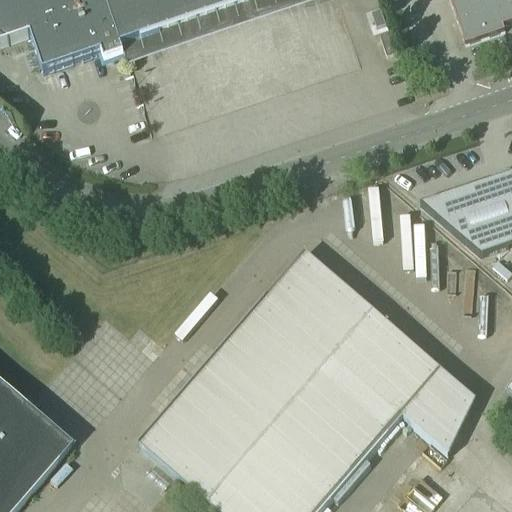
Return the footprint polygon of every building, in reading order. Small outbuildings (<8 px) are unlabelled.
[(0,0),(0,50),(30,40),(43,78),(101,59),(104,67),(124,60),(120,52),(274,0),(0,0)] [(511,0),(447,0),(464,49),(504,36),(502,30),(511,26),(511,0)] [(248,63),(241,29),(271,22),(269,15),(200,30),(205,52),(189,56),(196,89),(219,84),(216,72),(227,69),(227,68),(248,63)] [(305,79),(323,70),(308,41),(303,43),(297,32),(279,41),(297,78),(304,75),(305,79)] [(390,37),(379,41),(386,61),(397,58),(390,37)] [(0,113),(0,129),(1,131),(9,121),(0,113)] [(511,177),(419,209),(479,261),(511,250),(511,177)] [(448,462),(475,407),(305,259),(265,305),(268,305),(140,452),(209,511),(324,511),(403,423),(448,462)] [(511,381),(485,422),(511,439),(511,381)] [(0,511),(19,511),(70,454),(0,394),(0,511)]
